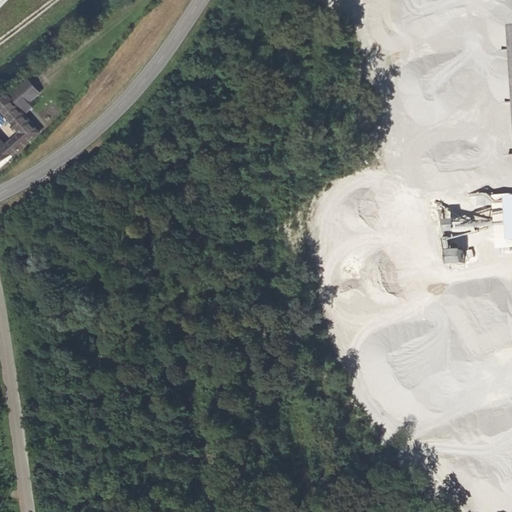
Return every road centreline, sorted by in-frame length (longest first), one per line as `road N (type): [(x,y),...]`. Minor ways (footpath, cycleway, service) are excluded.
road 1 (tertiary): [(203,0),(111,118),(0,192)]
road 2 (unclassified): [(0,319),(36,511)]
